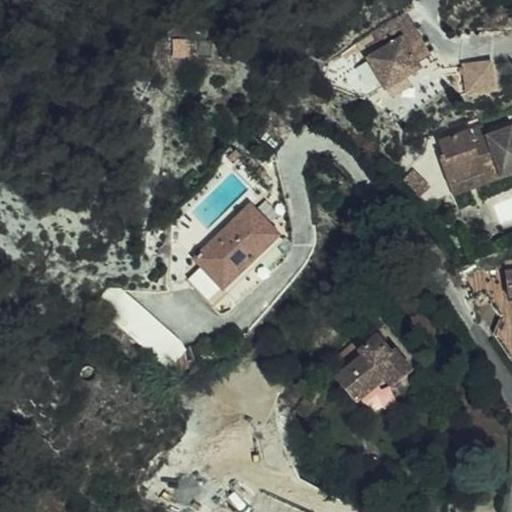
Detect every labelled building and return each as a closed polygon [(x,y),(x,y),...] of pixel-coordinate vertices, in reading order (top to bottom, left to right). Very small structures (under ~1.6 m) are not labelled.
[(408,7),(421,27),(423,29),(429,25),(434,22),(422,2),(420,0),(411,0),(404,5),(408,7)] [(421,30),(423,29),(421,27),(408,7),(404,5),(388,15),(396,29),(379,40),(398,72),(433,50),(427,39),(421,30)] [(427,39),(429,38),(435,34),(429,25),(423,29),(421,30),(427,39)] [(511,128),(482,141),(478,133),(449,147),(454,160),(448,162),(458,186),(491,173),(496,186),(511,178),(511,128)] [(458,186),(464,199),(496,186),(491,173),(458,186)] [(248,203),(189,259),(199,270),(187,281),(208,304),(280,237),(248,203)] [(498,306),(490,320),(489,323),(505,351),(509,351),(511,350),(511,262),(504,263),(505,281),(481,283),(498,306)] [(131,292),(112,311),(168,365),(186,345),(131,292)] [(366,393),(397,370),(404,379),(423,364),(406,340),(400,345),(388,329),(371,342),(375,349),(348,369),(366,393)]
